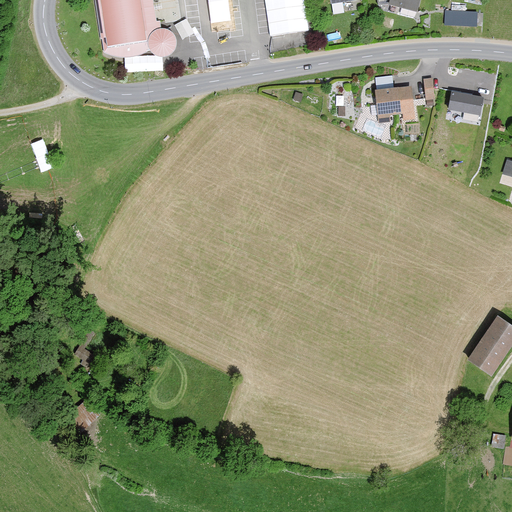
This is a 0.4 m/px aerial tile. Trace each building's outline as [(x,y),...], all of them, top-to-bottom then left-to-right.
[(97,0),(104,51),(116,57),(124,58),(148,52),(151,48),(160,53),(164,54),(171,54),(177,50),(180,45),(180,40),(177,34),(174,30),(170,27),(163,28),(158,29),(154,0),(97,0)] [(426,0),(395,0),(395,2),(424,9),(426,0)] [(480,11),(446,10),(445,24),(479,25),(480,11)] [(435,77),(426,78),(427,99),(437,98),(435,77)] [(415,85),(377,87),(379,122),(395,121),(394,113),(406,112),(406,119),(417,119),(415,85)] [(485,96),(451,90),(447,110),(481,116),(485,96)] [(511,354),(511,320),(503,315),(474,357),(499,374),(511,354)] [(83,431),(95,418),(81,405),(69,418),(83,431)]
